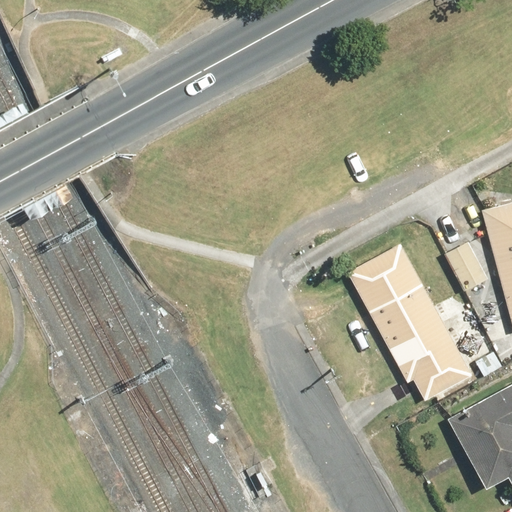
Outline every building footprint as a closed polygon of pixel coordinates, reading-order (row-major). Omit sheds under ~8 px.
[(511,202),(481,211),(511,329),(511,202)] [(465,238),(442,251),(464,292),(487,279),(465,238)] [(469,375),(398,245),(346,273),(405,382),(412,378),(423,399),(469,375)] [(511,362),(511,344),(501,350),(509,365),(511,362)] [(467,415),(450,425),(482,487),(510,473),(511,477),(511,384),(464,409),(467,415)]
